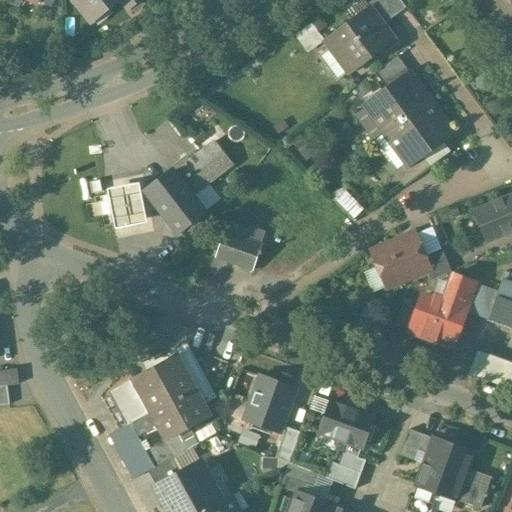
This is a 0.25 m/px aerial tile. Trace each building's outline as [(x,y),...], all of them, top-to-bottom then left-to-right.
[(76,0),(75,1),(88,15),(104,2),(108,7),(117,0),(76,0)] [(141,0),(120,0),(129,10),(141,0)] [(401,0),(373,0),(368,4),(371,7),(372,7),(384,24),(407,7),(401,0)] [(511,0),(486,0),(485,1),(484,2),(511,38),(511,36),(511,0)] [(371,7),(325,41),(349,74),(395,39),(384,24),(372,7),(371,7)] [(398,56),(375,72),(389,91),(412,74),(398,56)] [(389,91),(366,108),(384,133),(387,131),(430,99),(412,74),(389,91)] [(430,99),(387,131),(408,159),(409,161),(420,152),(452,129),(430,99)] [(215,140),(174,172),(192,196),(233,164),(215,140)] [(420,152),(409,161),(408,159),(393,170),(404,185),(430,166),(420,152)] [(174,172),(173,171),(147,190),(179,231),(204,212),(192,196),(174,172)] [(139,184),(107,190),(116,230),(147,224),(139,184)] [(511,194),(474,210),(487,242),(511,232),(511,194)] [(256,237),(249,235),(247,239),(226,232),(217,257),(253,270),(262,245),(254,242),(256,237)] [(414,235),(373,252),(388,285),(427,269),(429,268),(423,255),(414,235)] [(442,247),(423,255),(429,268),(427,269),(432,280),(452,272),(442,247)] [(446,296),(436,292),(433,300),(422,296),(410,331),(454,347),(467,311),(469,305),(467,304),(472,289),(475,282),(454,274),(446,296)] [(511,283),(502,280),(498,291),(488,319),(489,319),(511,326),(511,283)] [(498,291),(476,283),(474,289),(472,289),(467,304),(469,305),(467,311),(488,319),(498,291)] [(414,306),(403,302),(395,325),(406,329),(414,306)] [(511,363),(478,351),(470,374),(511,388),(511,363)] [(177,354),(133,378),(134,380),(151,411),(158,424),(167,440),(168,440),(211,416),(177,354)] [(16,369),(0,370),(0,386),(8,385),(18,384),(16,369)] [(296,388),(261,376),(251,404),(257,406),(251,423),(280,433),(296,388)] [(113,390),(130,423),(151,411),(134,380),(113,390)] [(0,405),(10,404),(8,385),(0,386),(0,405)] [(372,418),(332,403),(332,402),(331,401),(319,434),(320,434),(321,433),(349,443),(345,454),(358,458),(362,448),(363,449),(374,418),(373,417),(372,418)] [(151,411),(130,423),(137,435),(158,424),(151,411)] [(232,414),(225,433),(240,439),(248,421),(232,414)] [(167,440),(158,424),(137,435),(154,467),(172,458),(177,455),(168,440),(167,440)] [(301,433),(287,428),(276,457),(289,463),(301,433)] [(429,436),(410,429),(399,455),(415,461),(419,450),(430,454),(436,440),(433,440),(434,438),(429,437),(429,436)] [(474,452),(434,438),(433,440),(436,440),(430,454),(427,465),(425,464),(418,485),(423,487),(419,498),(428,501),(432,490),(481,508),(485,496),(487,497),(488,494),(486,493),(488,487),(464,478),(474,452)] [(345,454),(343,453),(339,465),(332,462),(326,479),(333,481),(355,490),(366,461),(358,458),(345,454)] [(172,458),(154,467),(149,471),(157,486),(181,473),(172,458)] [(200,511),(227,498),(219,484),(215,486),(202,462),(181,473),(157,486),(156,487),(170,511),(200,511)] [(319,475),(289,463),(281,487),(298,493),(303,495),(307,486),(314,488),(319,475)] [(326,479),(319,475),(314,488),(307,486),(303,495),(325,503),(333,481),(326,479)] [(303,495),(298,493),(290,511),(330,511),(332,507),(332,505),(325,503),(303,495)] [(227,498),(200,511),(240,511),(231,495),(227,498)] [(419,498),(410,495),(405,509),(411,511),(432,511),(435,504),(419,498)]
